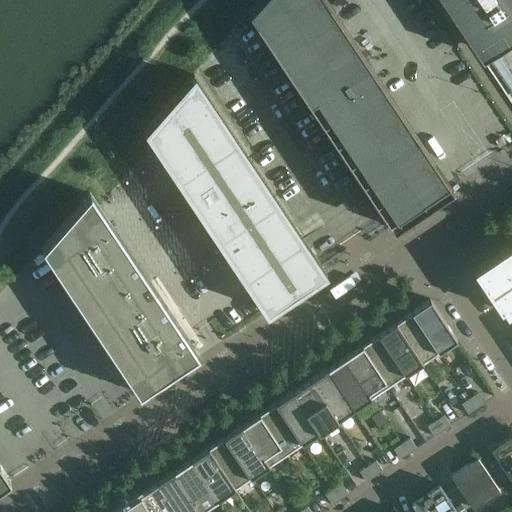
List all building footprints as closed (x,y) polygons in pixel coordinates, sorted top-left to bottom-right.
[(393,228),(453,188),(327,0),(258,0),(248,12),(393,228)] [(511,0),(442,0),(481,57),(511,36),(511,0)] [(326,272),(194,74),(145,130),(266,312),(326,272)] [(131,381),(139,393),(197,355),(90,194),(42,248),(50,260),(56,256),(137,377),(131,381)] [(506,315),(511,311),(511,244),(473,270),(500,310),(502,309),(506,315)] [(457,339),(430,299),(412,312),(438,352),(457,339)] [(438,352),(412,312),(395,323),(421,363),(438,352)] [(421,363),(395,323),(378,334),(404,374),(421,363)] [(404,374),(378,334),(361,346),(387,386),(404,374)] [(387,386),(361,346),(344,357),(370,397),(387,386)] [(370,397),(344,357),(327,368),(353,408),(370,397)] [(353,408),(327,368),(310,380),(336,420),(353,408)] [(336,420),(310,380),(293,391),(319,431),(336,420)] [(319,431),(293,391),(276,402),(302,442),(319,431)] [(485,403),(478,393),(470,398),(476,408),(485,403)] [(476,408),(470,398),(462,404),(468,414),(476,408)] [(302,442),(276,402),(259,414),(285,454),(302,442)] [(285,454),(259,414),(242,425),(268,465),(285,454)] [(451,425),(444,415),(436,421),(442,431),(451,425)] [(442,431),(436,421),(428,427),(434,436),(442,431)] [(268,465),(242,425),(225,436),(251,476),(268,465)] [(511,434),(491,449),(511,479),(511,434)] [(251,476),(225,436),(208,447),(235,487),(251,476)] [(417,448),(410,438),(402,444),(409,454),(417,448)] [(409,454),(402,444),(394,449),(400,459),(409,454)] [(235,487),(208,447),(191,459),(218,499),(235,487)] [(500,490),(478,457),(451,475),(474,508),(500,490)] [(218,499),(191,459),(174,470),(201,510),(218,499)] [(383,471),(376,461),(368,466),(375,476),(383,471)] [(9,480),(10,479),(0,464),(0,489),(10,483),(10,482),(9,480)] [(375,476),(368,466),(360,472),(366,482),(375,476)] [(197,511),(201,510),(174,470),(157,481),(177,511),(197,511)] [(177,511),(157,481),(140,493),(152,511),(177,511)] [(349,493),(342,483),(334,489),(340,499),(349,493)] [(457,511),(439,484),(426,492),(425,492),(424,493),(423,494),(422,495),(411,502),(418,511),(457,511)] [(340,499),(334,489),(325,494),(332,504),(340,499)] [(152,511),(140,493),(123,504),(128,511),(152,511)]
